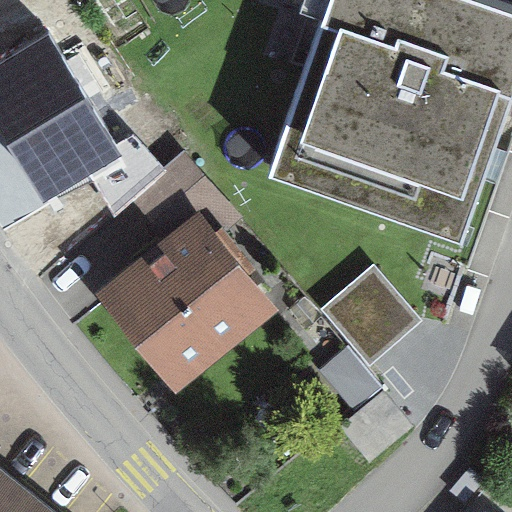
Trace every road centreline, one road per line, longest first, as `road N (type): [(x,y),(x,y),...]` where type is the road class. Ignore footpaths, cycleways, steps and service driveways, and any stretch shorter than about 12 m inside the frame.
road 1 (unclassified): [(188,511),(34,334),(0,282)]
road 2 (residential): [(372,511),(416,471),(468,399),(511,288)]
